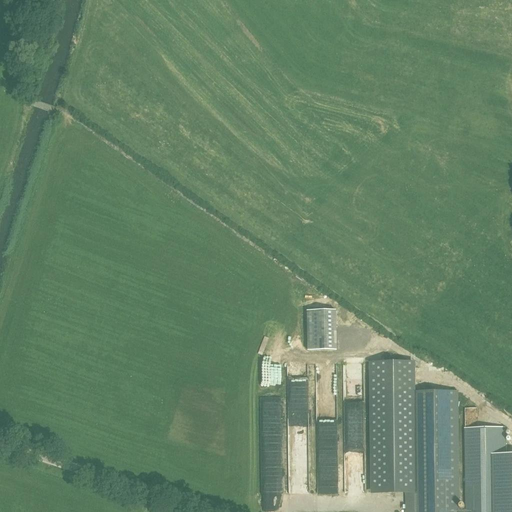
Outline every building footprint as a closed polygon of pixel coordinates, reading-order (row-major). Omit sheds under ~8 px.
[(335,311),(323,311),(307,311),(308,351),(311,351),(336,351),(335,311)] [(372,363),(374,493),(407,492),(411,492),(409,393),(409,362),(372,363)] [(411,492),(407,492),(407,511),(458,511),(457,392),(409,393),(411,492)] [(349,422),(366,420),(365,410),(348,412),(349,422)] [(465,427),(465,511),(506,511),(506,427),(465,427)]
